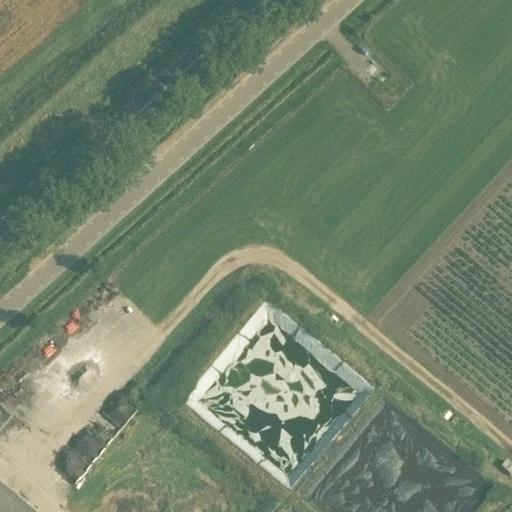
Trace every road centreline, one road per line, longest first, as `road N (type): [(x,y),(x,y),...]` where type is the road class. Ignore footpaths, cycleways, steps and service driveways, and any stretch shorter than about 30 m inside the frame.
road 1 (unclassified): [(0,315),(350,0)]
road 2 (primary): [(0,242),(266,0)]
